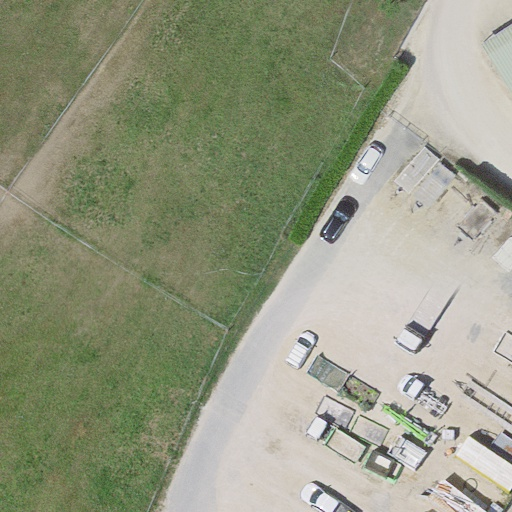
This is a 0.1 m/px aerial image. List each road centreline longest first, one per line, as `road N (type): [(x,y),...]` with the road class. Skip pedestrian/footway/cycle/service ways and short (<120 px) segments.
road 1 (residential): [(209,511),(203,477),(413,99)]
road 2 (residential): [(363,511),(511,256)]
